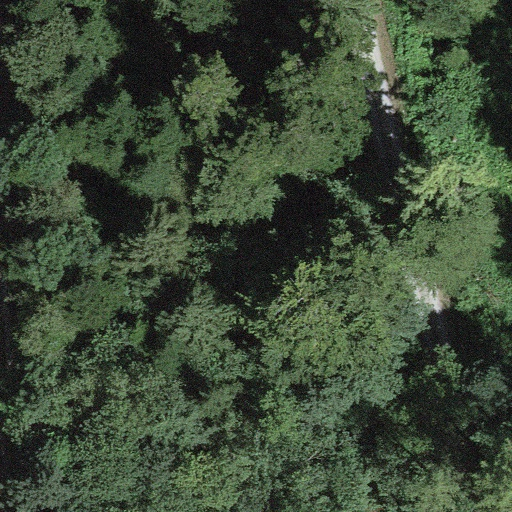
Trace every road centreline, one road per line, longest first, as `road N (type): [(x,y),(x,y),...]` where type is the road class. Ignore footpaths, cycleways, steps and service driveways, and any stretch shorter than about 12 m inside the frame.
road 1 (track): [(345,0),(470,511)]
road 2 (track): [(0,371),(11,511)]
